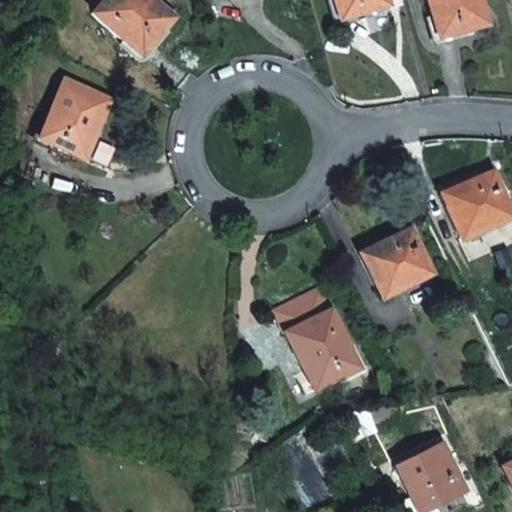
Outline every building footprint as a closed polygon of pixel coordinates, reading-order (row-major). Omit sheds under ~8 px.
[(145,0),(104,0),(89,17),(137,60),(154,41),(171,22),(145,0)] [(383,0),(332,0),(339,21),(362,14),(386,7),(383,0)] [(424,0),(436,41),(460,35),(484,28),(475,0),(424,0)] [(62,82),(35,141),(81,161),(94,131),(106,102),(62,82)] [(465,185),(440,196),(456,235),(482,225),(484,230),(510,220),(491,175),(465,185)] [(383,244),(358,256),(378,295),(403,282),(405,287),(429,275),(408,231),(383,244)] [(273,314),(312,392),(357,370),(317,291),(295,303),(273,314)] [(443,499),(454,494),(443,472),(449,469),(437,447),(393,469),(408,499),(388,510),(389,511),(418,511),(433,505),(443,499)] [(511,463),(500,470),(511,494),(511,463)]
